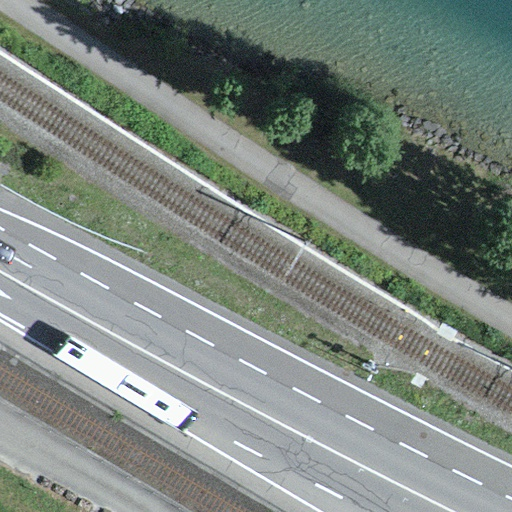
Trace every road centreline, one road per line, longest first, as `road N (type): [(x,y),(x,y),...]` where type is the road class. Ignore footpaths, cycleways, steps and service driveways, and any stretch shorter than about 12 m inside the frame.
road 1 (primary): [(495,511),(171,367)]
road 2 (primary): [(171,367),(372,511)]
road 3 (primary): [(171,367),(0,270)]
road 4 (unclassified): [(161,511),(0,414)]
